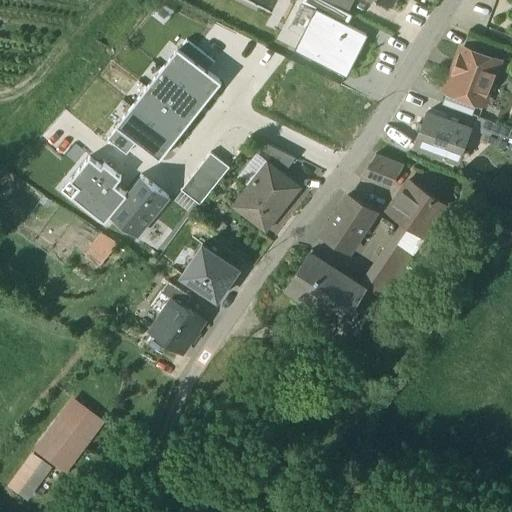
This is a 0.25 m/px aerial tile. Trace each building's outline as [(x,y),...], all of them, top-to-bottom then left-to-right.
[(321,0),(302,0),(301,2),(316,9),(317,10),(319,5),(321,0)] [(317,10),(338,21),(343,10),(323,0),(321,0),(319,5),(317,10)] [(323,0),(343,10),(348,12),(353,0),(323,0)] [(316,9),(301,2),(289,27),(303,34),(316,9)] [(296,50),(346,75),(366,35),(347,25),(338,21),(317,10),(316,9),(303,34),(296,50)] [(352,14),(348,12),(343,10),(338,21),(347,25),(352,14)] [(204,35),(223,50),(231,39),(213,25),(204,35)] [(463,46),(489,55),(494,44),(467,34),(463,46)] [(223,50),(204,35),(196,46),(215,60),(223,50)] [(186,39),(179,48),(207,71),(215,61),(186,39)] [(476,101),(481,103),(498,58),(489,55),(463,46),(446,90),(476,101)] [(179,48),(177,47),(161,67),(205,102),(221,82),(207,71),(179,48)] [(205,102),(161,67),(146,87),(190,121),(205,102)] [(314,85),(346,102),(352,91),(319,75),(314,85)] [(292,103),(342,128),(353,105),(346,102),(314,85),(304,80),(292,103)] [(190,121),(146,87),(131,106),(175,140),(190,121)] [(476,101),(446,90),(442,103),(472,114),(476,101)] [(342,128),(292,103),(281,126),(331,151),(342,128)] [(175,140),(131,106),(115,126),(117,128),(136,143),(159,160),(175,140)] [(442,154),(457,160),(469,128),(427,112),(415,144),(429,149),(430,153),(433,155),(436,156),(439,156),(442,154)] [(473,129),(507,142),(511,129),(478,117),(473,129)] [(117,128),(107,140),(126,155),(136,143),(117,128)] [(269,165),(282,176),(295,159),(267,145),(259,155),(258,157),(269,166),(269,165)] [(258,157),(259,155),(256,153),(237,178),(249,187),(251,184),(253,186),(269,166),(258,157)] [(221,178),(229,169),(210,154),(203,164),(221,178)] [(362,176),(389,187),(402,166),(375,155),(362,176)] [(89,157),(69,181),(78,188),(71,197),(104,224),(109,217),(108,216),(125,195),(114,186),(121,178),(106,166),(102,169),(89,157)] [(221,178),(203,164),(195,173),(214,187),(221,178)] [(233,207),(265,232),(299,189),(282,176),(269,165),(269,166),(253,186),(251,184),(249,187),(233,207)] [(214,187),(195,173),(188,182),(207,197),(214,188),(214,187)] [(109,217),(136,238),(168,198),(140,176),(125,195),(108,216),(109,217)] [(207,197),(188,182),(181,192),(199,206),(207,197)] [(407,226),(423,236),(444,206),(409,182),(388,213),(407,226)] [(181,192),(173,201),(191,216),(199,206),(181,192)] [(322,237),(349,253),(374,214),(347,198),(322,237)] [(407,226),(395,243),(362,290),(363,290),(360,295),(376,306),(411,255),(424,237),(423,236),(407,226)] [(85,259),(98,269),(116,247),(102,237),(85,259)] [(202,245),(181,276),(216,300),(238,269),(202,245)] [(286,291),(339,325),(360,295),(363,290),(362,290),(311,257),(312,256),(309,255),(286,291)] [(173,300),(184,308),(191,298),(191,297),(168,282),(161,293),(173,300)] [(173,300),(151,332),(181,352),(203,320),(184,308),(173,300)] [(425,319),(418,330),(427,336),(435,325),(425,319)] [(10,488),(37,509),(95,431),(68,411),(10,488)]
